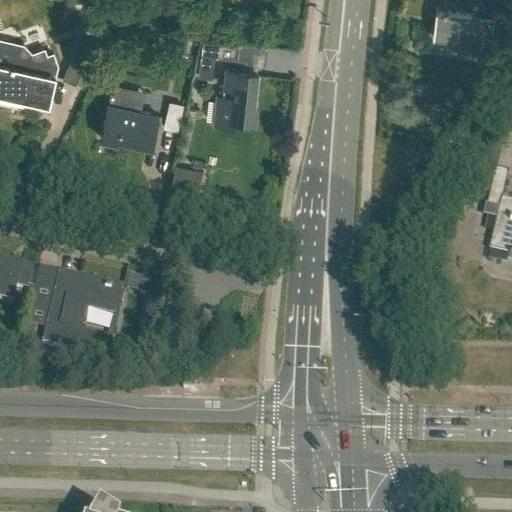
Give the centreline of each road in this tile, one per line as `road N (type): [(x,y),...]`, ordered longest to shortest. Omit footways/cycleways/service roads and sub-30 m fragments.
road 1 (tertiary): [(0,454),(302,461)]
road 2 (tertiary): [(299,417),(0,408)]
road 3 (tertiary): [(328,171),(309,218),(299,417)]
road 4 (tertiary): [(349,419),(338,213),(328,171)]
road 5 (residential): [(0,222),(212,272)]
road 6 (tertiary): [(328,171),(344,0)]
road 7 (tertiary): [(511,425),(349,419)]
road 8 (tertiary): [(351,464),(511,468)]
